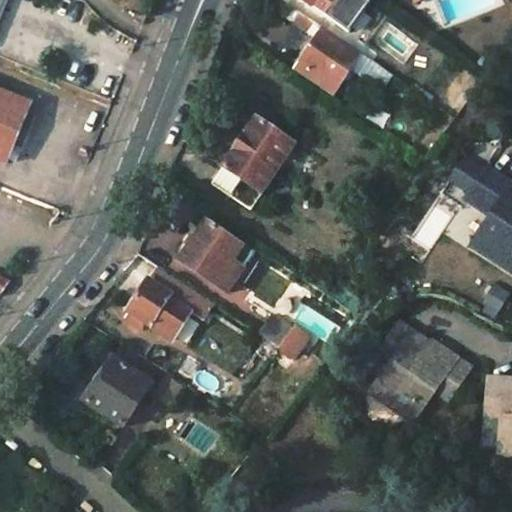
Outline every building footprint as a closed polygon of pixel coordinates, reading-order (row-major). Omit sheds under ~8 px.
[(342,0),(302,0),(311,6),(314,0),(323,0),(336,9),(342,0)] [(380,6),(371,0),(360,0),(359,1),(356,6),(372,17),(380,6)] [(362,57),(323,31),(299,67),(337,93),(362,57)] [(0,164),(5,166),(29,107),(0,94),(0,164)] [(249,211),(294,145),(256,120),(210,185),(249,211)] [(511,186),(485,169),(465,199),(493,217),(475,246),(511,269),(511,186)] [(206,223),(179,263),(227,295),(244,270),(233,263),(243,248),(206,223)] [(129,314),(146,326),(170,343),(189,315),(168,301),(180,284),(158,268),(127,312),(129,314)] [(0,278),(0,296),(10,282),(0,278)] [(191,291),(185,300),(195,307),(201,298),(191,291)] [(125,320),(141,333),(146,326),(129,314),(125,320)] [(295,363),(310,343),(275,319),(260,339),(295,363)] [(436,349),(430,357),(424,353),(428,347),(400,325),(376,358),(389,367),(370,395),(407,421),(427,393),(446,406),(470,373),(436,349)] [(86,402),(123,428),(150,394),(165,371),(134,352),(125,364),(117,358),(86,402)] [(184,383),(165,371),(150,394),(170,406),(184,383)] [(511,383),(489,382),(486,419),(500,420),(498,455),(511,455),(511,383)]
